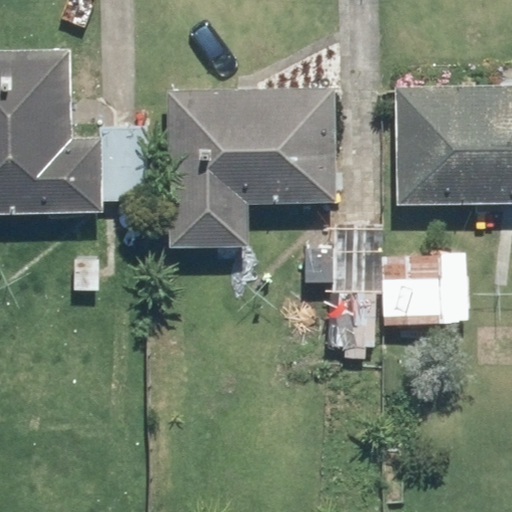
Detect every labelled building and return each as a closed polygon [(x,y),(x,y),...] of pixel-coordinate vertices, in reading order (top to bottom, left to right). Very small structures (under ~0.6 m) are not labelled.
[(0,48),(0,211),(97,211),(96,135),(67,136),(66,48),(0,48)] [(511,83),(391,84),(393,201),(511,200),(511,83)] [(330,87),(164,89),(166,245),(244,244),(243,201),(331,200),(330,87)] [(467,253),(378,252),(377,321),(466,322),(467,253)] [(411,371),(413,440),(468,438),(466,369),(411,371)]
